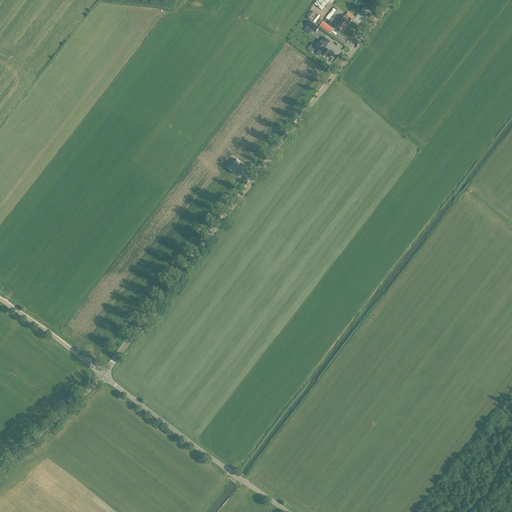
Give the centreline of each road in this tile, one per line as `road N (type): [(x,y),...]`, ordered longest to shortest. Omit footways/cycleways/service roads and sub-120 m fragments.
road 1 (unclassified): [(102,374),(392,0)]
road 2 (unclassified): [(286,511),(102,374)]
road 3 (unclassified): [(0,467),(102,374)]
road 4 (unclassified): [(102,374),(0,299)]
